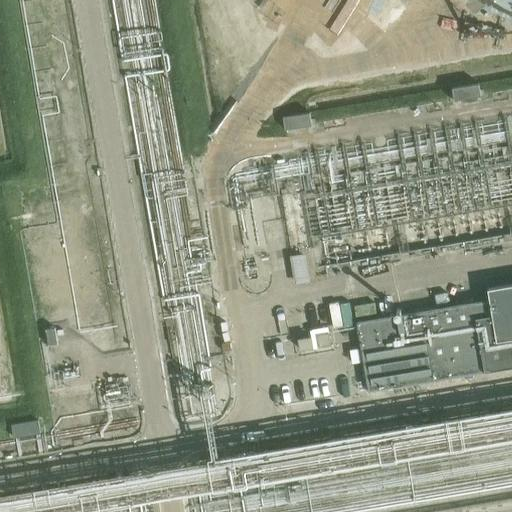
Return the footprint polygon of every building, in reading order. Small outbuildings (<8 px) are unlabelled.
[(251,0),(262,25),(290,48),(336,55),(368,42),(391,16),(395,0),(251,0)] [(511,0),(482,0),(502,16),(511,17),(511,0)] [(479,85),(452,89),(454,102),(481,98),(479,85)] [(310,114),(283,118),(285,130),(312,127),(310,114)] [(309,250),(300,192),(281,195),(295,284),(309,282),(304,251),(309,250)] [(489,301),(357,322),(368,392),(511,367),(511,286),(487,290),(489,301)] [(59,380),(83,375),(79,359),(55,365),(59,380)] [(38,420),(12,424),(14,436),(40,432),(38,420)]
